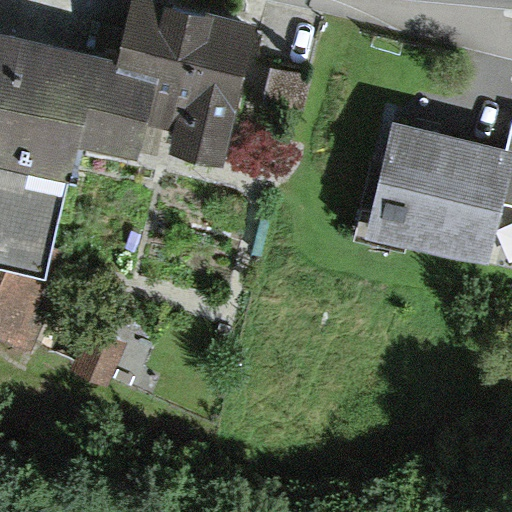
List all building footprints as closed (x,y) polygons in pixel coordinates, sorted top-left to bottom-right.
[(0,270),(48,282),(68,179),(76,180),(84,151),(137,163),(148,118),(177,125),(170,153),(221,165),(253,28),(135,0),(134,0),(121,59),(0,25),(0,270)] [(306,78),(271,69),(263,103),(298,112),(306,78)] [(389,120),(362,237),(493,267),(507,203),(511,204),(511,117),(509,117),(502,146),(389,120)] [(57,285),(48,282),(0,270),(0,338),(34,349),(57,285)] [(125,344),(90,331),(74,373),(108,386),(125,344)]
